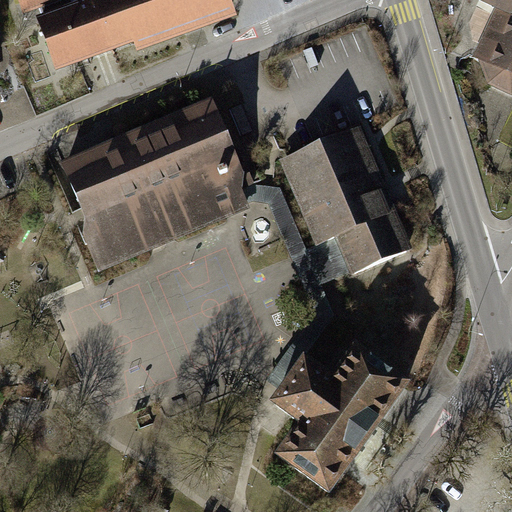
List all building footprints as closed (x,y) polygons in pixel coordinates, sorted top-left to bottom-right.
[(115,47),(98,1),(76,9),(72,0),(20,0),(25,11),(41,5),(47,22),(42,24),(58,68),(115,47)] [(135,39),(119,0),(101,0),(98,1),(115,47),(135,39)] [(184,21),(176,0),(119,0),(135,39),(184,21)] [(205,14),(200,0),(176,0),(184,21),(135,39),(140,53),(236,18),(232,4),(205,14)] [(200,0),(205,14),(232,4),(230,0),(200,0)] [(511,11),(511,14),(485,72),(511,85),(511,0),(492,0),(492,2),(511,11)] [(63,170),(107,269),(257,203),(214,105),(63,170)] [(286,162),(334,280),(408,251),(360,132),(286,162)] [(278,459),(331,495),(408,384),(356,349),(334,381),(305,361),(273,408),(300,427),(278,459)]
